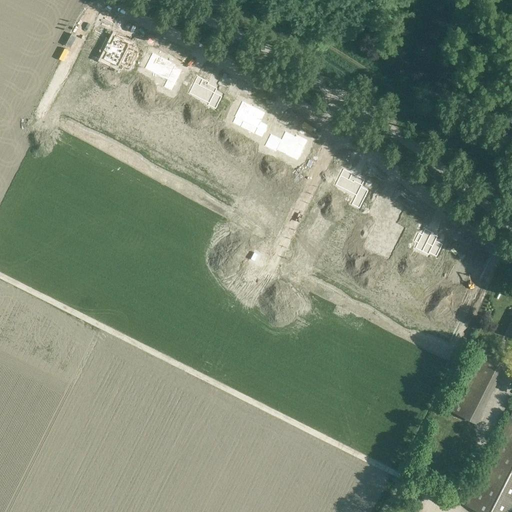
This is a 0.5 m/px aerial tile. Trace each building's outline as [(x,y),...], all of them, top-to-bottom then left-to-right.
[(116,36),(115,36),(111,44),(108,42),(103,50),(107,52),(103,59),(118,67),(120,63),(127,66),(134,54),(127,50),(129,45),(123,41),(124,40),(123,40),(123,39),(122,39),(116,37),(117,36),(116,36)] [(152,53),(144,69),(167,80),(163,86),(171,90),(179,76),(171,72),(175,64),(167,60),(167,59),(166,59),(166,60),(162,57),(161,56),(161,57),(152,53)] [(197,77),(189,94),(209,104),(208,105),(216,109),(222,97),(215,93),(217,89),(208,84),(209,82),(197,77)] [(235,118),(232,123),(240,127),(243,122),(256,128),(254,134),(262,138),(268,125),(261,122),(265,113),(242,101),(234,117),(235,118)] [(270,134),(264,146),(276,152),(276,150),(297,161),(301,153),(302,154),(303,152),(302,151),(307,140),(296,134),(295,136),(285,131),(281,139),(270,134)] [(339,177),(335,185),(356,196),(352,204),(351,205),(359,209),(364,200),(368,191),(365,189),(361,187),(365,180),(357,176),(357,175),(356,175),(356,176),(352,173),(351,172),(351,173),(343,169),(339,177)] [(22,182),(14,198),(22,202),(23,203),(23,202),(27,205),(28,206),(28,205),(36,209),(39,201),(47,205),(55,187),(48,183),(43,192),(22,182)] [(66,210),(61,219),(78,227),(85,212),(91,215),(91,216),(100,220),(106,207),(97,203),(97,204),(91,201),(75,192),(70,202),(68,201),(64,209),(66,210)] [(372,235),(366,246),(388,258),(394,247),(393,246),(396,239),(397,240),(403,229),(394,225),(399,215),(398,214),(401,207),(394,204),(392,206),(386,203),(387,202),(378,198),(373,207),(371,209),(372,210),(370,214),(381,219),(376,229),(377,230),(374,236),(372,235)] [(418,233),(414,241),(417,243),(415,248),(428,255),(429,253),(436,257),(442,244),(435,241),(437,236),(433,234),(433,233),(432,232),(432,231),(431,232),(426,230),(427,229),(426,229),(425,229),(421,235),(418,233)] [(117,235),(106,258),(110,260),(118,264),(122,266),(130,251),(142,257),(149,244),(141,240),(138,246),(117,235)] [(458,262),(450,278),(471,288),(467,295),(474,299),(481,285),(475,282),(480,272),(458,262)] [(154,263),(146,277),(153,281),(153,282),(154,282),(154,281),(158,284),(159,284),(166,287),(168,283),(179,289),(185,276),(174,271),(173,273),(154,263)] [(200,269),(193,283),(201,287),(201,286),(206,289),(198,304),(202,306),(209,310),(209,309),(213,311),(224,289),(205,279),(208,273),(200,269)] [(462,306),(456,319),(463,322),(469,310),(462,306)] [(19,308),(11,324),(33,335),(31,338),(39,342),(47,326),(40,323),(42,319),(33,315),(34,314),(33,314),(28,312),(28,311),(27,312),(19,308)] [(74,320),(66,334),(87,345),(83,354),(90,358),(99,340),(92,336),(95,331),(87,327),(88,326),(87,326),(87,327),(82,324),(82,323),(81,324),(74,320)] [(110,342),(97,368),(106,372),(111,361),(134,372),(143,354),(128,347),(127,348),(119,344),(118,346),(110,342)] [(250,342),(241,359),(252,365),(254,362),(262,367),(265,362),(272,365),(278,353),(270,349),(269,352),(250,342)] [(476,423),(505,365),(480,352),(451,410),(472,421),(476,423)] [(295,368),(288,383),(299,389),(300,387),(309,391),(310,388),(318,392),(328,372),(320,368),(315,378),(295,368)] [(153,370),(147,382),(154,386),(156,384),(176,395),(183,380),(176,376),(175,376),(171,374),(170,373),(170,374),(162,370),(160,374),(153,370)] [(342,381),(338,389),(341,391),(338,397),(340,397),(339,398),(340,398),(345,400),(345,401),(346,401),(346,400),(347,401),(348,400),(354,403),(356,400),(367,405),(373,392),(369,391),(375,380),(367,376),(363,384),(348,377),(346,382),(342,381)] [(390,398),(382,414),(389,418),(390,419),(390,418),(395,420),(394,421),(395,421),(403,425),(406,419),(412,422),(420,405),(414,402),(410,408),(390,398)] [(511,511),(511,412),(466,505),(480,511),(511,511)] [(212,442),(208,450),(223,458),(225,455),(232,458),(239,444),(232,440),(234,436),(228,433),(228,432),(227,431),(227,430),(226,431),(221,428),(222,428),(221,427),(221,428),(219,427),(216,434),(213,432),(209,441),(212,442)] [(255,444),(247,460),(269,471),(268,474),(277,479),(285,463),(276,459),(278,456),(269,451),(270,451),(269,450),(268,451),(264,449),(264,448),(263,448),(255,444)] [(297,486),(294,484),(290,493),(293,494),(290,500),(305,507),(305,506),(312,509),(319,497),(312,493),(314,488),(309,486),(310,484),(308,484),(309,483),(308,483),(307,483),(303,481),(303,480),(302,480),(300,479),(297,486)] [(330,500),(324,511),(360,511),(361,511),(349,505),(348,507),(338,502),(338,504),(330,500)]
